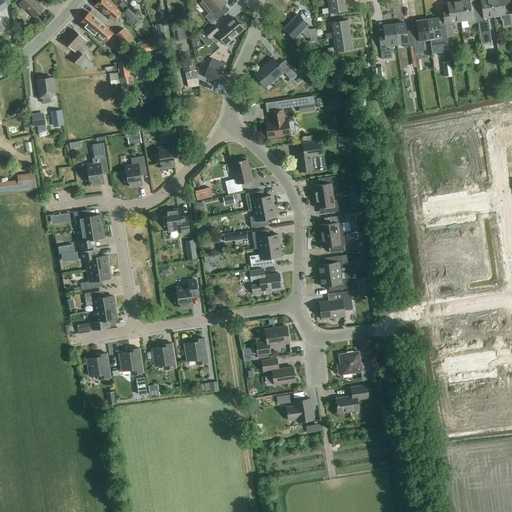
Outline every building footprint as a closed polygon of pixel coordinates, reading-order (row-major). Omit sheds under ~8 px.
[(0,0),(0,31),(5,29),(0,22),(0,19),(0,18),(0,11),(8,6),(11,4),(9,0),(0,0)] [(35,17),(43,9),(34,0),(17,0),(17,1),(19,3),(18,4),(24,10),(25,8),(35,17)] [(116,7),(107,0),(99,0),(95,6),(101,11),(106,16),(107,15),(108,16),(109,15),(115,20),(120,14),(114,8),(116,7)] [(226,3),(223,0),(202,0),(211,11),(205,16),(211,24),(222,15),(218,9),(226,3)] [(327,0),(329,8),(322,9),(322,14),(346,11),(344,0),(327,0)] [(470,11),(468,0),(467,0),(458,1),(461,21),(462,27),(466,26),(468,24),(478,23),(476,11),(470,11)] [(480,0),(482,10),(476,11),(478,23),(488,22),(487,17),(494,17),(491,0),(480,0)] [(503,7),(502,0),(491,0),(494,17),(500,16),(501,20),(503,19),(504,27),(511,26),(510,14),(509,6),(503,7)] [(447,3),(449,15),(443,15),(445,27),(446,35),(451,34),(450,27),(455,26),(454,22),(461,21),(458,1),(447,3)] [(141,17),(130,6),(123,13),(134,24),(141,17)] [(175,19),(176,25),(189,23),(187,12),(181,14),(182,18),(175,19)] [(89,13),(81,22),(89,29),(88,30),(105,44),(113,34),(107,29),(107,28),(89,13)] [(308,25),(297,15),(283,29),(294,40),(301,32),(307,38),(310,37),(310,42),(317,41),(316,29),(309,29),(307,27),(308,25)] [(243,29),(234,18),(218,30),(213,24),(199,35),(202,38),(201,39),(207,46),(213,42),(215,44),(221,39),(225,44),(243,29)] [(439,28),(437,18),(427,20),(430,39),(436,38),(436,42),(446,41),(446,35),(445,27),(439,28)] [(140,20),(134,26),(138,30),(144,24),(140,20)] [(350,35),(348,20),(331,23),(332,33),(325,34),(326,39),(333,38),(333,37),(350,35)] [(412,34),(417,70),(422,69),(420,59),(421,59),(420,53),(423,52),(423,44),(423,40),(430,39),(427,20),(416,21),(418,33),(412,34)] [(406,35),(404,23),(394,24),(396,44),(403,43),(403,47),(410,46),(414,70),(417,70),(412,34),(406,35)] [(383,26),(385,38),(379,38),(381,59),(392,58),(390,45),(396,44),(394,24),(383,26)] [(156,34),(165,31),(164,25),(155,27),(156,34)] [(173,29),(175,41),(191,39),(189,27),(173,29)] [(481,37),(489,36),(488,27),(480,29),(481,37)] [(115,36),(125,48),(136,44),(124,29),(115,36)] [(87,41),(74,30),(64,42),(75,53),(71,58),(83,69),(86,66),(88,69),(93,64),(82,53),(85,50),(81,47),(87,41)] [(192,43),(196,43),(201,39),(202,38),(199,35),(191,40),(192,43)] [(333,37),(333,38),(334,47),(327,48),(328,53),(352,49),(350,35),(333,37)] [(158,38),(161,52),(168,51),(165,37),(158,38)] [(136,46),(139,55),(155,50),(153,42),(136,46)] [(338,54),(324,56),(325,64),(339,62),(338,54)] [(116,63),(118,72),(118,74),(119,73),(120,78),(119,78),(121,90),(126,90),(124,78),(129,77),(127,61),(121,62),(118,58),(115,60),(118,63),(116,63)] [(182,61),(184,72),(196,70),(194,59),(182,61)] [(278,65),(273,59),(254,75),(264,87),(284,71),(290,79),(296,73),(285,59),(278,65)] [(118,72),(116,63),(113,63),(113,66),(104,68),(105,72),(113,70),(113,72),(118,72)] [(217,83),(222,71),(216,69),(207,65),(202,76),(211,80),(217,83)] [(385,83),(384,67),(377,67),(377,68),(376,68),(377,83),(385,83)] [(109,74),(111,85),(119,84),(117,73),(109,74)] [(56,96),(53,78),(37,80),(39,98),(42,98),(43,103),(49,102),(48,97),(56,96)] [(324,107),(323,101),(298,104),(300,114),(315,112),(315,110),(318,110),(318,108),(324,107)] [(63,126),(61,110),(51,112),(53,127),(63,126)] [(285,120),(283,110),(269,112),(271,122),(266,123),(268,139),(290,135),(287,120),(285,120)] [(31,115),(33,127),(37,127),(38,132),(46,131),(43,113),(31,115)] [(162,118),(163,125),(173,123),(171,116),(162,118)] [(161,136),(176,134),(175,125),(160,128),(161,136)] [(129,145),(141,143),(139,131),(126,134),(129,145)] [(348,137),(337,139),(338,146),(341,145),(341,146),(349,145),(348,137)] [(179,153),(177,140),(170,141),(170,146),(158,148),(159,153),(155,154),(157,164),(160,163),(161,169),(174,166),(172,154),(179,153)] [(326,171),(323,153),(320,154),(319,142),(303,144),(304,152),(296,153),(299,172),(311,170),(312,173),(326,171)] [(93,159),(94,164),(87,165),(88,170),(84,171),(86,181),(89,180),(90,186),(103,183),(102,172),(102,171),(108,170),(103,143),(93,144),(95,158),(93,159)] [(126,172),(122,172),(124,182),(128,182),(129,187),(142,185),(140,173),(146,171),(144,156),(131,158),(132,165),(125,167),(126,172)] [(250,173),(247,160),(232,163),(236,179),(225,181),(228,194),(242,190),(240,183),(252,180),(251,173),(250,173)] [(35,173),(17,175),(17,180),(19,192),(37,190),(35,173)] [(318,179),(319,185),(313,186),(314,197),(333,194),(332,188),(336,188),(334,176),(318,179)] [(17,180),(0,182),(0,193),(19,192),(17,180)] [(351,195),(352,208),(359,208),(357,184),(349,184),(350,191),(344,192),(345,196),(351,195)] [(211,190),(195,194),(197,201),(213,197),(211,190)] [(253,210),(273,206),(271,196),(264,197),(262,191),(245,194),(247,205),(252,204),(253,210)] [(333,194),(314,197),(316,208),(322,208),(323,214),(342,211),(340,199),(334,200),(333,194)] [(223,198),(224,206),(234,204),(233,196),(223,198)] [(273,206),(253,210),(254,216),(249,217),(251,228),(269,225),(268,219),(275,217),(273,206)] [(189,233),(187,220),(187,216),(180,217),(179,209),(166,211),(166,216),(163,217),(164,227),(168,226),(168,231),(181,230),(182,234),(189,233)] [(87,210),(73,212),(75,224),(80,223),(81,230),(102,226),(100,215),(88,217),(87,210)] [(60,215),(62,223),(70,222),(68,213),(60,215)] [(319,225),(320,236),(343,233),(340,216),(324,218),(325,224),(319,225)] [(78,242),(79,249),(96,246),(95,239),(103,238),(102,226),(81,230),(83,241),(78,242)] [(279,246),(278,235),(270,236),(269,230),(251,232),(253,243),(258,242),(259,249),(279,246)] [(343,233),(320,236),(322,248),(328,247),(329,253),(345,251),(344,244),(346,244),(344,233),(343,233)] [(223,235),(224,242),(235,240),(234,234),(223,235)] [(349,252),(365,249),(364,242),(348,244),(349,252)] [(279,246),(259,249),(259,255),(249,256),(251,267),(274,264),(273,257),(281,256),(279,246)] [(188,260),(196,259),(194,247),(187,248),(188,253),(187,253),(188,260)] [(108,267),(106,255),(94,257),(93,251),(80,253),(81,260),(86,259),(88,270),(108,267)] [(319,276),(340,273),(339,267),(348,265),(346,255),(324,258),(325,264),(318,265),(319,276)] [(159,273),(172,272),(172,263),(159,263),(159,273)] [(108,267),(88,270),(90,281),(85,282),(86,289),(99,287),(98,280),(110,278),(108,267)] [(281,287),(279,273),(264,276),(263,269),(249,271),(250,278),(259,277),(260,284),(251,286),(253,294),(262,293),(262,292),(270,290),(270,289),(281,287)] [(239,273),(240,280),(248,279),(247,272),(239,273)] [(341,279),(340,273),(319,276),(321,286),(328,285),(329,291),(353,288),(352,277),(341,279)] [(177,293),(173,293),(175,303),(178,303),(179,308),(192,306),(191,294),(197,293),(195,280),(188,281),(189,286),(176,288),(177,293)] [(115,307),(113,296),(101,298),(100,291),(84,294),(86,306),(93,305),(94,311),(115,307)] [(336,300),(319,302),(321,320),(345,316),(344,310),(352,309),(350,291),(335,293),(336,300)] [(115,307),(94,311),(96,322),(92,323),(93,330),(106,328),(105,321),(117,319),(115,307)] [(77,323),(80,332),(91,329),(89,321),(77,323)] [(286,326),(265,330),(266,342),(256,343),(257,355),(270,353),(269,346),(289,343),(286,326)] [(204,338),(195,340),(195,342),(184,344),(187,361),(200,359),(201,364),(208,363),(204,338)] [(172,343),(162,345),(163,347),(152,349),(155,366),(168,364),(168,369),(176,368),(172,343)] [(139,348),(130,350),(130,352),(119,354),(122,371),(129,370),(130,375),(136,374),(143,373),(139,348)] [(347,353),(339,355),(340,364),(337,365),(338,374),(342,374),(361,372),(362,380),(371,379),(368,363),(360,364),(358,352),(352,353),(352,352),(347,353)] [(106,353),(97,355),(97,357),(87,359),(89,376),(102,374),(103,379),(110,378),(106,353)] [(295,382),(293,367),(278,369),(276,358),(261,361),(263,371),(272,370),(274,385),(295,382)] [(147,393),(144,377),(136,379),(138,395),(147,393)] [(209,383),(201,384),(202,392),(210,390),(209,383)] [(149,395),(159,394),(157,385),(148,386),(149,395)] [(352,396),(335,398),(338,414),(359,411),(357,400),(368,398),(366,385),(350,387),(352,396)] [(107,393),(109,404),(116,403),(114,392),(107,393)] [(289,395),(276,397),(277,405),(290,403),(289,395)] [(310,399),(294,401),(294,406),(286,407),(288,420),(297,419),(297,422),(314,419),(310,399)] [(252,414),(260,413),(258,400),(250,401),(252,414)]
